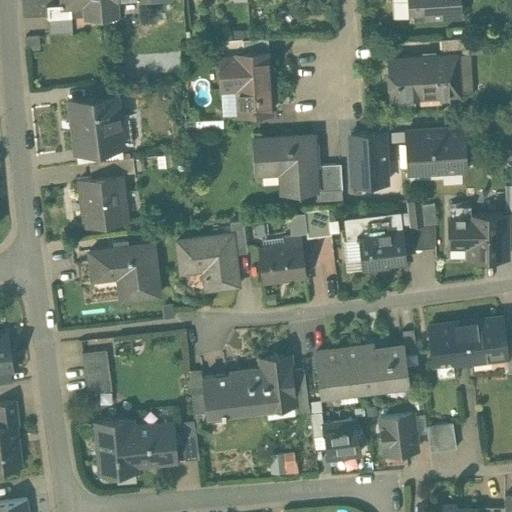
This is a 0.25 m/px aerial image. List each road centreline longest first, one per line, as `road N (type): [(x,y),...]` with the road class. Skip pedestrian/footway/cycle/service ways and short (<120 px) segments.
road 1 (residential): [(65,511),(381,484)]
road 2 (residential): [(511,281),(204,321)]
road 3 (residential): [(2,0),(32,260)]
road 4 (residential): [(32,260),(65,511)]
road 5 (residential): [(381,484),(511,469)]
